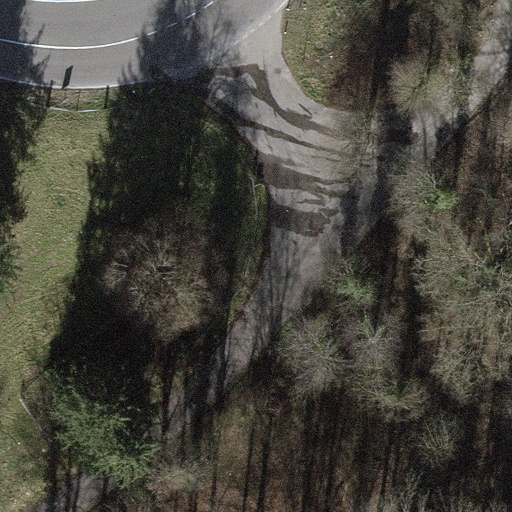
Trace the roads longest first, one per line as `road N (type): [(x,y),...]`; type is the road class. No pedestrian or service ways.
road 1 (track): [(10,511),(124,426),(294,220),(290,131),(206,5)]
road 2 (track): [(511,26),(484,84),(385,141),(290,131)]
road 3 (primary): [(0,42),(74,48),(146,36),(211,0)]
